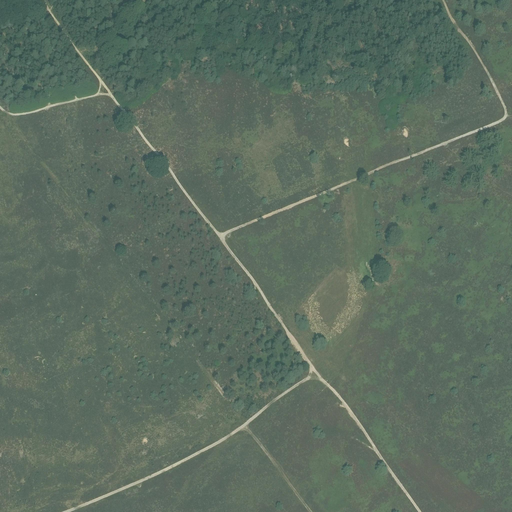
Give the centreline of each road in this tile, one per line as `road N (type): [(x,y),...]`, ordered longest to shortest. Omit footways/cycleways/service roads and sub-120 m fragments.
road 1 (track): [(443,0),(506,116),(218,235)]
road 2 (track): [(314,373),(197,453),(64,511)]
road 3 (track): [(218,235),(99,78)]
